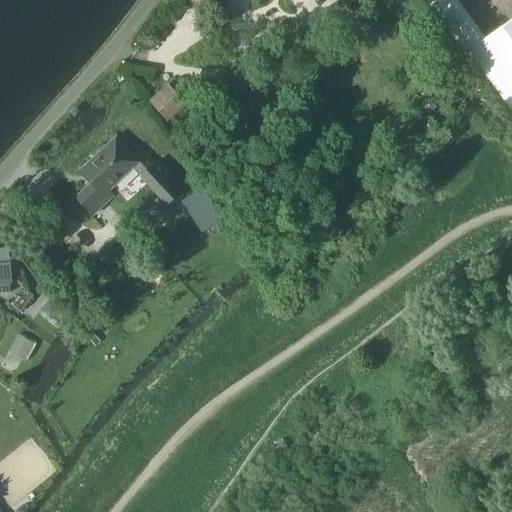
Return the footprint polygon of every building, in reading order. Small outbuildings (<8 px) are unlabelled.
[(187,0),(204,13),(215,0),(187,0)] [(511,20),(485,40),(456,0),(435,0),(429,5),(465,55),(469,52),(511,111),(511,20)] [(167,121),(184,105),(166,85),(149,102),(167,121)] [(270,100),(257,113),(267,122),(279,109),(270,100)] [(138,146),(130,154),(115,139),(83,168),(95,180),(74,198),(90,215),(112,195),(107,190),(131,167),(139,176),(139,177),(166,206),(184,189),(157,159),(154,163),(138,146)] [(180,201),(202,233),(222,219),(200,187),(180,201)] [(0,293),(9,292),(6,265),(4,247),(0,247),(0,293)] [(160,259),(154,264),(161,272),(167,267),(160,259)] [(49,299),(40,309),(57,323),(65,312),(49,299)] [(91,332),(86,336),(94,345),(99,342),(91,332)] [(26,360),(35,343),(16,333),(7,349),(26,360)]
